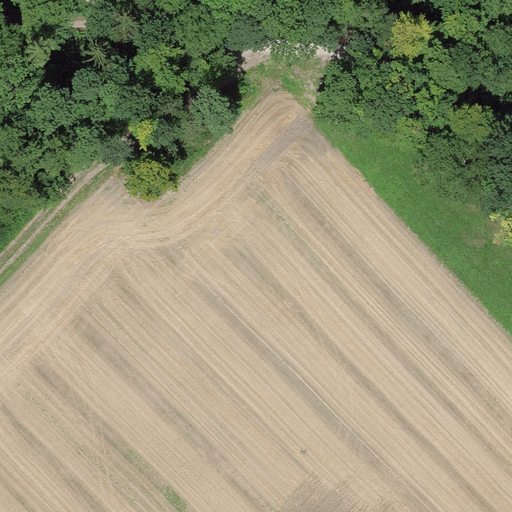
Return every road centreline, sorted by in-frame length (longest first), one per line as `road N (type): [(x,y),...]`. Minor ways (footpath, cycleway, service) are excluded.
road 1 (track): [(511,149),(352,60),(129,24)]
road 2 (track): [(261,46),(93,170),(0,255)]
road 3 (track): [(129,24),(0,21)]
